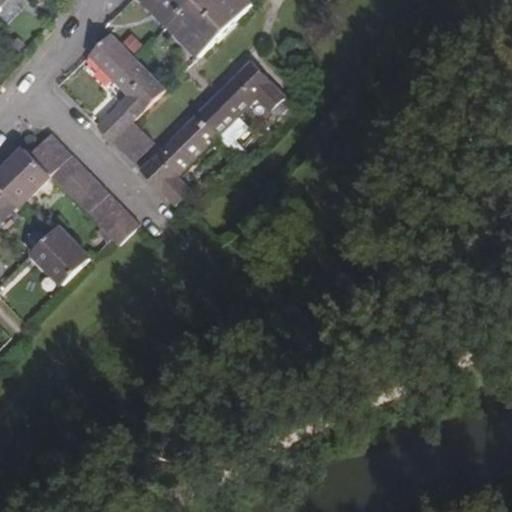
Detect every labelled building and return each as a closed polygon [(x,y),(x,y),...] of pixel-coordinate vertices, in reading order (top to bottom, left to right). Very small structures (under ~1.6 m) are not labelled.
[(52,0),(0,0),(0,9),(9,0),(44,0),(49,4),(52,0)] [(195,0),(139,0),(153,14),(158,9),(160,11),(172,23),(195,0)] [(228,29),(197,0),(195,0),(172,23),(187,37),(182,42),(198,58),(228,29)] [(256,2),(254,0),(197,0),(228,29),(256,2)] [(172,23),(160,11),(158,9),(153,14),(167,28),(172,23)] [(187,37),(172,23),(167,28),(182,42),(187,37)] [(136,120),(167,89),(136,58),(113,34),(89,57),(128,97),(98,126),(114,142),(136,120)] [(221,137),(258,101),(272,114),(289,97),(254,62),(199,116),(221,137)] [(180,177),(221,137),(199,116),(143,172),(177,207),(194,191),(180,177)] [(159,143),(136,120),(114,142),(136,165),(159,143)] [(85,166),(53,134),(31,155),(53,178),(63,188),(85,166)] [(53,178),(31,155),(25,149),(0,173),(0,188),(17,205),(31,191),(35,195),(53,178)] [(71,194),(92,173),(85,166),(63,188),(71,194)] [(143,225),(92,173),(71,194),(121,247),(143,225)] [(0,228),(20,208),(17,205),(0,188),(0,228)] [(21,209),(35,195),(31,191),(17,205),(20,208),(21,209)] [(94,258),(62,225),(37,250),(53,266),(48,271),(64,287),(94,258)] [(53,266),(37,250),(32,255),(48,271),(53,266)]
